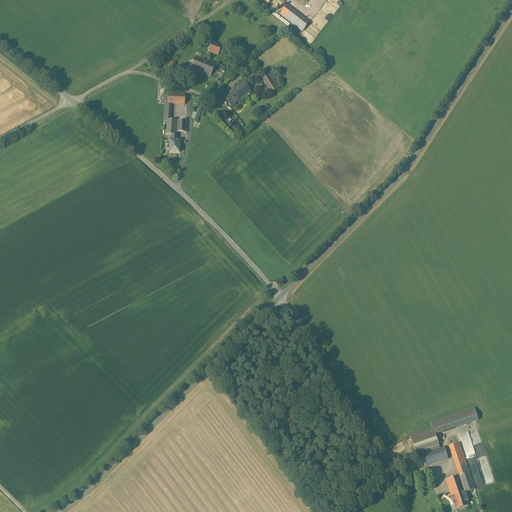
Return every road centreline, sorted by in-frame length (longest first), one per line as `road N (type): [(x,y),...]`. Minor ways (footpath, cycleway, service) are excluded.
road 1 (unclassified): [(511,9),(398,177),(280,295)]
road 2 (unclassified): [(280,295),(56,511)]
road 3 (unclassified): [(73,99),(176,187),(280,295)]
road 4 (unclassified): [(280,295),(404,511)]
